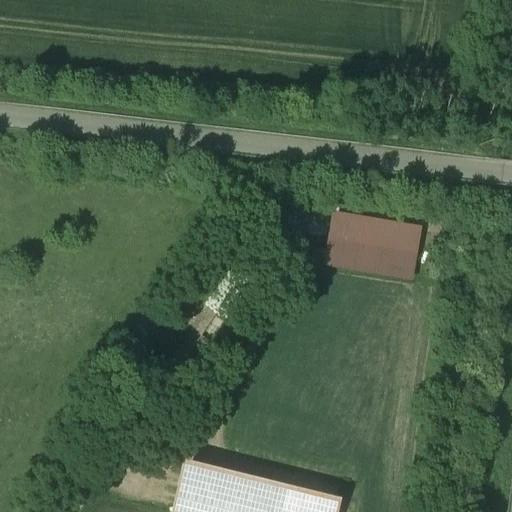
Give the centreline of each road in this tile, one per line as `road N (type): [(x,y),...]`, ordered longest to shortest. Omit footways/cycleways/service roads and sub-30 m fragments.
road 1 (unclassified): [(0,118),(508,178)]
road 2 (track): [(224,296),(71,511)]
